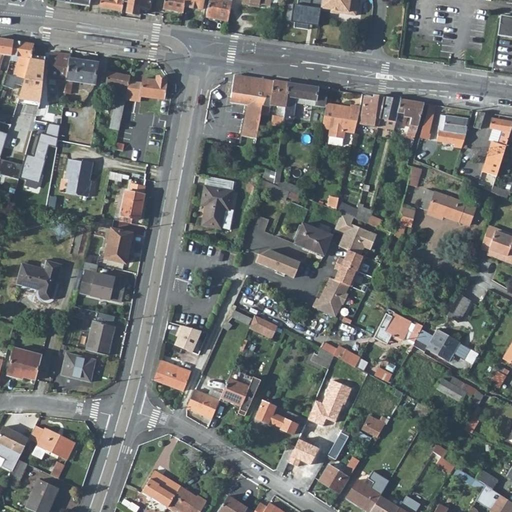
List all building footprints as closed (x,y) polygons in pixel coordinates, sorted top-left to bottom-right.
[(100,0),(99,7),(121,11),(123,1),(123,0),(100,0)] [(123,0),(123,1),(128,2),(126,13),(138,15),(139,7),(150,8),(151,0),(123,0)] [(164,0),(162,9),(182,13),(184,6),(184,0),(164,0)] [(184,0),(184,6),(202,9),(203,0),(184,0)] [(207,17),(228,21),(231,0),(208,0),(206,16),(207,17)] [(321,0),(321,8),(330,10),(338,11),(337,13),(355,16),(357,0),(321,0)] [(511,16),(500,15),(497,35),(511,37),(511,16)] [(132,42),(84,35),(84,37),(84,39),(131,46),(131,44),(132,42)] [(0,55),(0,54),(11,55),(15,41),(0,38),(0,55)] [(15,41),(11,55),(17,57),(12,74),(23,78),(33,43),(15,41)] [(60,93),(64,93),(69,57),(70,55),(51,52),(47,78),(48,78),(48,83),(56,84),(56,79),(63,81),(61,84),(60,84),(59,86),(57,91),(60,93)] [(69,57),(64,93),(69,94),(71,82),(93,85),(97,61),(69,57)] [(110,66),(106,83),(114,84),(111,97),(116,98),(109,129),(118,131),(126,92),(130,76),(131,71),(110,66)] [(275,80),(245,75),(240,82),(234,81),(230,102),(247,105),(243,134),(257,137),(260,114),(263,96),(272,98),(275,80)] [(130,76),(126,92),(141,94),(142,90),(166,93),(168,77),(157,76),(157,78),(144,76),(144,78),(130,76)] [(263,96),(260,114),(269,115),(271,104),(286,107),(290,82),(275,80),(272,98),(263,96)] [(8,89),(19,92),(21,84),(10,81),(8,89)] [(284,117),(283,123),(290,124),(291,117),(292,116),(295,96),(315,99),(314,103),(325,105),(325,103),(328,88),(290,82),(286,107),(284,117)] [(384,97),(374,96),(373,98),(365,97),(361,124),(379,126),(380,118),(383,102),(384,97)] [(380,118),(379,126),(395,129),(397,114),(401,100),(384,97),(383,102),(380,118)] [(401,100),(397,114),(397,119),(404,120),(403,124),(410,126),(407,137),(414,139),(419,122),(423,103),(401,100)] [(325,105),(321,128),(329,129),(328,135),(343,138),(345,132),(354,133),(358,116),(360,106),(350,105),(350,107),(343,106),(343,108),(335,106),(335,105),(325,103),(325,105)] [(427,104),(419,137),(428,139),(430,133),(428,132),(435,105),(427,104)] [(477,111),(472,127),(480,128),(485,112),(477,111)] [(270,127),(282,128),(283,123),(284,117),(272,115),(270,127)] [(456,138),(464,139),(465,133),(467,119),(441,115),(437,140),(455,143),(456,138)] [(497,136),(496,143),(500,144),(499,147),(497,146),(493,160),(501,163),(508,138),(511,124),(511,122),(491,118),(486,134),(497,136)] [(29,135),(25,149),(33,152),(38,137),(29,135)] [(115,143),(114,150),(122,152),(123,145),(115,143)] [(91,162),(80,160),(80,162),(67,160),(64,179),(67,180),(65,194),(86,197),(88,186),(87,185),(91,162)] [(423,167),(414,164),(410,178),(409,183),(418,185),(423,167)] [(0,178),(0,189),(11,193),(14,183),(0,178)] [(219,229),(223,209),(227,209),(232,183),(206,178),(201,206),(208,207),(207,214),(204,214),(202,226),(219,229)] [(260,181),(258,189),(285,201),(288,192),(281,189),(278,188),(273,186),(260,181)] [(284,183),(281,189),(288,192),(301,197),(304,190),(286,183),(284,183)] [(125,191),(118,221),(130,223),(132,218),(139,220),(144,195),(143,195),(145,187),(130,184),(128,192),(125,191)] [(493,188),(491,193),(499,196),(508,198),(509,194),(493,188)] [(426,189),(420,208),(428,211),(435,192),(426,189)] [(435,192),(428,211),(468,225),(475,207),(435,192)] [(328,208),(336,212),(338,204),(339,200),(330,198),(328,208)] [(338,204),(336,212),(340,213),(352,218),(356,219),(358,212),(338,204)] [(358,212),(356,219),(369,224),(372,211),(363,208),(363,205),(360,204),(359,207),(358,212)] [(402,206),(398,222),(410,225),(415,209),(402,206)] [(227,209),(223,209),(219,229),(228,231),(232,210),(227,209)] [(338,247),(349,251),(360,256),(363,248),(370,250),(376,235),(350,224),(352,218),(340,213),(333,231),(342,235),(338,247)] [(302,223),(294,244),(323,256),(331,235),(302,223)] [(406,225),(398,223),(394,235),(402,238),(406,225)] [(486,232),(479,249),(511,261),(511,235),(497,230),(496,231),(487,228),(486,232)] [(110,229),(103,259),(124,263),(131,233),(110,229)] [(258,255),(255,262),(294,278),(300,263),(288,258),(269,250),(258,255)] [(358,272),(359,273),(365,258),(349,251),(345,261),(338,258),(336,264),(358,272)] [(22,265),(17,284),(39,290),(39,292),(39,296),(41,298),(45,300),(49,299),(53,296),(60,266),(46,262),(44,271),(22,265)] [(349,286),(351,287),(358,272),(336,264),(334,269),(340,271),(336,281),(349,286)] [(85,271),(80,293),(120,302),(125,280),(85,271)] [(334,317),(335,318),(341,305),(343,306),(348,295),(345,294),(349,286),(336,281),(329,278),(319,300),(316,299),(312,307),(334,317)] [(458,294),(446,316),(458,322),(470,301),(458,294)] [(233,311),(230,317),(248,326),(251,319),(233,311)] [(374,338),(383,343),(388,333),(392,335),(402,340),(407,330),(406,329),(410,321),(394,313),(391,318),(385,316),(374,338)] [(254,316),(249,327),(271,337),(277,326),(254,316)] [(93,321),(86,350),(108,355),(114,326),(93,321)] [(417,323),(410,336),(416,339),(418,335),(422,326),(423,325),(417,323)] [(422,326),(418,335),(424,338),(427,332),(428,329),(422,326)] [(194,329),(186,350),(198,356),(208,333),(194,329)] [(418,341),(414,347),(424,353),(426,350),(448,362),(452,353),(463,359),(469,349),(458,343),(458,342),(437,330),(428,346),(418,341)] [(388,333),(383,343),(386,345),(392,335),(388,333)] [(511,342),(502,358),(511,363),(511,342)] [(324,343),(321,349),(333,356),(355,368),(360,358),(339,347),(337,350),(324,343)] [(28,377),(34,379),(41,354),(13,347),(6,374),(27,380),(28,377)] [(320,349),(317,356),(330,363),(333,356),(321,349),(320,349)] [(469,349),(463,359),(472,364),(478,354),(469,349)] [(65,353),(60,375),(90,381),(94,360),(65,353)] [(153,379),(183,390),(190,372),(161,360),(153,379)] [(389,381),(393,373),(379,366),(375,375),(389,381)] [(506,374),(495,368),(488,380),(499,386),(506,374)] [(229,380),(220,398),(240,407),(237,414),(244,417),(253,397),(260,381),(252,378),(248,388),(229,380)] [(473,390),(452,378),(449,383),(442,380),(437,389),(460,402),(461,401),(465,404),(473,390)] [(211,388),(208,395),(219,400),(220,398),(222,393),(211,388)] [(194,389),(186,408),(211,418),(219,400),(208,395),(194,389)] [(476,391),(469,404),(476,408),(483,396),(476,391)] [(305,420),(262,401),(254,418),(268,424),(269,423),(281,428),(280,430),(298,438),(304,424),(305,420)] [(417,403),(413,410),(426,418),(431,411),(417,403)] [(361,427),(377,437),(388,421),(381,416),(378,421),(368,416),(361,427)] [(471,417),(464,430),(472,434),(479,421),(471,417)] [(298,438),(305,441),(311,428),(304,424),(298,438)] [(0,433),(0,443),(21,453),(28,438),(3,426),(0,433)] [(35,426),(29,438),(38,443),(37,445),(66,460),(75,442),(45,427),(44,430),(35,426)] [(327,455),(335,459),(348,436),(340,431),(327,455)] [(436,447),(432,454),(444,461),(448,454),(436,447)] [(432,454),(428,460),(437,466),(436,467),(450,476),(456,469),(451,465),(444,461),(432,454)] [(18,458),(11,472),(19,477),(27,462),(18,457),(18,458)] [(319,481),(338,493),(359,461),(353,457),(343,473),(329,464),(319,481)] [(56,462),(51,473),(58,477),(63,465),(56,462)] [(307,471),(296,466),(295,468),(290,465),(287,472),(302,480),(302,479),(307,471)] [(141,491),(166,507),(168,504),(180,485),(154,469),(141,491)] [(11,472),(7,481),(15,486),(19,477),(11,472)] [(482,475),(479,480),(492,488),(495,482),(482,475)] [(370,476),(365,485),(373,490),(374,487),(378,481),(370,476)] [(486,487),(468,476),(465,481),(473,487),(472,488),(482,494),(483,491),(486,487)] [(39,478),(25,506),(35,511),(46,511),(58,488),(39,478)] [(302,480),(299,487),(305,491),(309,483),(309,482),(302,479),(302,480)] [(373,490),(365,485),(357,480),(346,498),(367,511),(369,511),(379,496),(381,492),(374,487),(373,490)] [(378,481),(374,487),(381,492),(385,485),(378,481)] [(180,485),(168,504),(181,511),(198,511),(206,500),(197,494),(196,496),(180,485)] [(511,511),(511,503),(486,487),(483,491),(482,494),(478,501),(477,503),(491,511),(490,511),(510,511),(511,511)] [(413,511),(415,511),(421,503),(407,495),(401,505),(413,511)] [(251,511),(227,496),(218,511),(217,511),(251,511)] [(379,496),(369,511),(395,511),(398,508),(379,496)] [(251,511),(281,511),(269,503),(266,507),(258,502),(251,511)]
